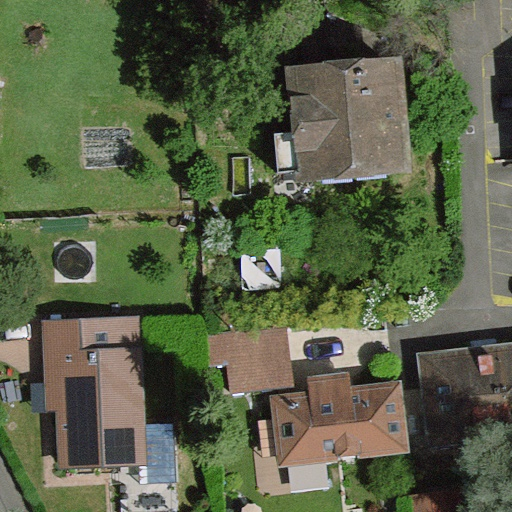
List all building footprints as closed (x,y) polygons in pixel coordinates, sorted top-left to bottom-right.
[(249,62),(245,4),(191,0),(194,67),(249,62)] [(407,165),(399,70),(299,79),(303,134),(278,137),(281,176),(407,165)] [(135,322),(53,326),(55,357),(65,357),(70,466),(131,463),(131,430),(140,430),(135,322)] [(296,389),(290,331),(209,340),(212,368),(231,366),(234,396),(296,389)] [(511,355),(431,364),(439,439),(511,430),(511,355)] [(315,401),(282,405),(288,460),(404,446),(396,390),(351,397),(350,382),(313,386),(315,401)] [(461,511),(459,490),(415,495),(416,511),(461,511)]
